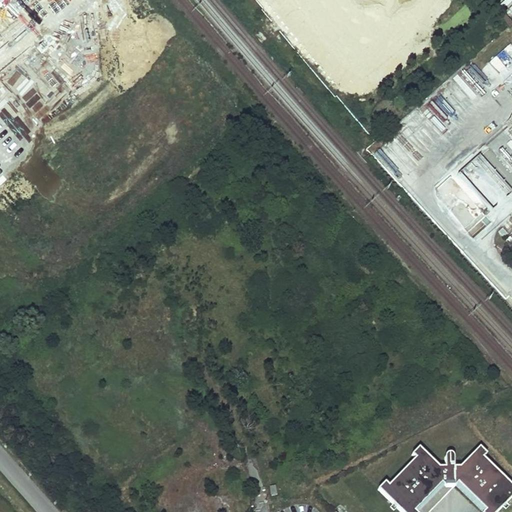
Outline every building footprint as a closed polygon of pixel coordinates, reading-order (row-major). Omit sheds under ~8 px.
[(303,0),(343,45),(393,0),(303,0)] [(427,117),(438,130),(451,118),(467,103),(465,100),(490,78),(482,69),(427,117)] [(483,87),(468,99),(473,106),(488,93),(483,87)] [(451,118),(438,130),(435,132),(443,141),(458,127),(451,118)] [(495,208),(511,193),(480,158),(457,179),(461,184),(452,192),(457,199),(447,208),(473,236),(486,225),(481,220),(495,208)] [(385,482),(377,490),(393,505),(400,497),(403,500),(396,508),(400,511),(415,511),(424,502),(441,484),(446,489),(446,484),(445,473),(453,473),(453,484),(453,488),(458,484),(485,511),(483,511),(497,511),(503,507),(496,499),(499,496),(507,503),(511,497),(511,483),(510,485),(499,474),(483,457),(486,454),(479,447),(474,453),(459,467),(454,467),(453,456),(452,454),(451,453),(449,453),(447,453),(446,454),(444,456),(444,467),(438,467),(419,447),(411,455),(415,458),(388,486),(385,482)] [(503,507),(507,503),(499,496),(496,499),(503,507)] [(393,505),(396,508),(403,500),(400,497),(393,505)]
